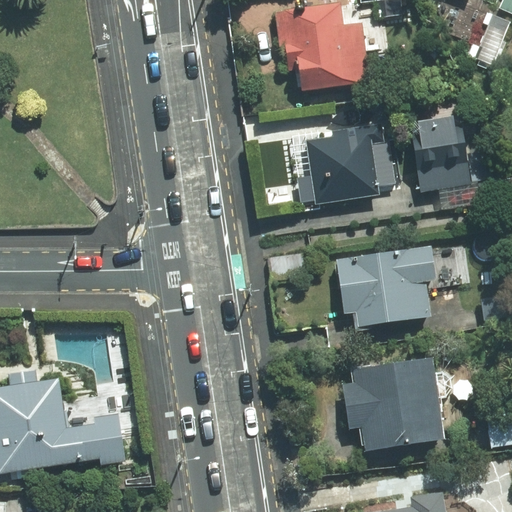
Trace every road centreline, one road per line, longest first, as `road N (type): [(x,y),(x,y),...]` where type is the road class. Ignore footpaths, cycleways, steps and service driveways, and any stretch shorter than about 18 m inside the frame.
road 1 (tertiary): [(200,267),(158,0)]
road 2 (tertiary): [(239,511),(200,267)]
road 3 (residential): [(0,270),(200,267)]
